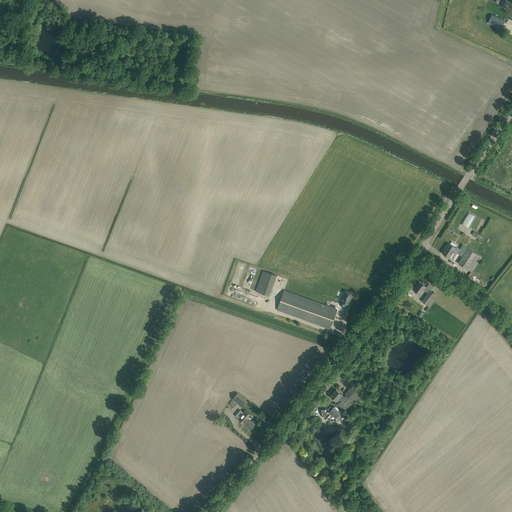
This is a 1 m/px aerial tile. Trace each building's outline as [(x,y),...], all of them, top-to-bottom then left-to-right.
[(481,0),(478,6),(488,11),(492,0),(481,0)] [(504,23),(505,21),(492,15),(488,23),(502,29),(503,26),(505,27),(506,24),(504,23)] [(474,231),(472,235),(481,240),(483,236),(479,233),(478,234),(474,231)] [(442,253),(449,257),(453,259),(457,253),(462,257),(458,263),(472,272),(482,257),(463,245),(460,249),(456,246),(455,247),(449,243),(447,246),(443,253),(442,253)] [(277,276),(263,270),(255,291),(269,296),(277,276)] [(428,293),(422,301),(429,306),(434,300),(432,298),(435,294),(425,286),(419,282),(413,289),(419,294),(423,289),(428,293)] [(337,310),(284,291),(277,310),(330,329),(337,310)] [(339,304),(345,306),(346,303),(348,304),(352,294),(345,291),(342,300),(341,299),(339,304)] [(352,400),(355,403),(362,395),(352,386),(345,394),(346,395),(352,400)] [(348,404),(352,400),(346,395),(344,397),(336,390),(331,396),(338,402),(337,403),(344,410),(349,405),(348,404)] [(247,402),(237,393),(232,399),(243,408),(247,402)] [(378,397),(372,404),(385,416),(391,409),(378,397)] [(332,408),(330,406),(329,407),(328,408),(326,409),(324,409),(322,409),(322,411),(322,413),(322,414),(323,416),(323,417),(324,418),(326,419),(331,413),(339,420),(344,415),(334,406),(332,408)] [(245,410),(238,419),(250,429),(255,424),(248,418),(251,415),(245,410)]
